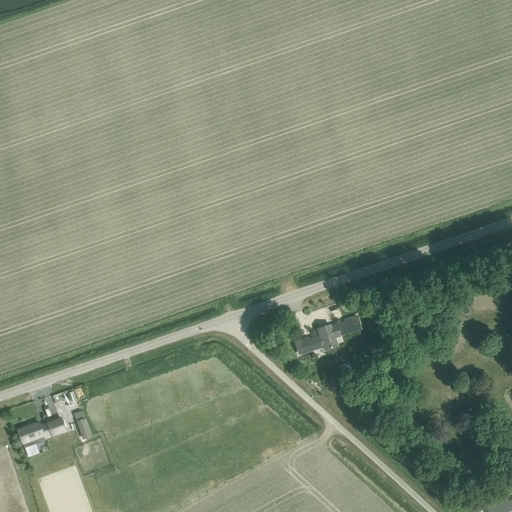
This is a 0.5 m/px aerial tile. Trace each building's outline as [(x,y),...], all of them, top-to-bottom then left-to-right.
[(300,341),(295,343),(297,349),(303,348),(305,353),(324,347),(325,350),(337,346),(334,338),(354,331),(361,329),(356,316),(350,319),(345,320),(346,322),(331,327),(330,325),(318,329),(320,336),(309,340),(308,338),(300,341)] [(82,412),(74,415),(77,422),(85,419),(82,412)] [(66,431),(61,419),(47,424),(52,436),(66,431)] [(84,440),(92,437),(85,419),(77,422),(84,439),(84,440)] [(18,431),(24,447),(26,448),(45,441),(44,439),(52,436),(47,424),(40,426),(39,423),(18,431)] [(511,511),(511,500),(487,509),(487,511),(511,511)]
